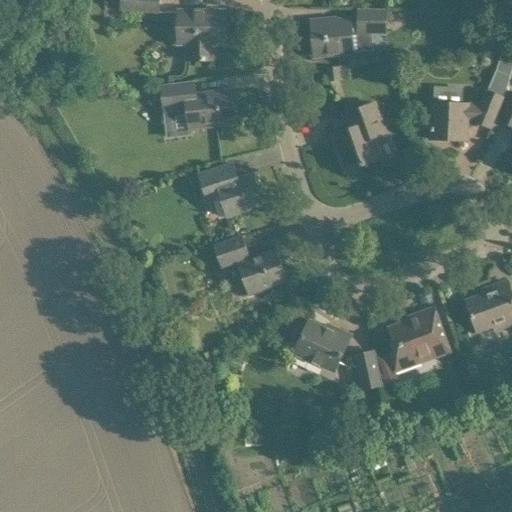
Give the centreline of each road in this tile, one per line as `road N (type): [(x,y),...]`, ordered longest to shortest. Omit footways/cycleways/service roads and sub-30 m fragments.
road 1 (track): [(0,80),(80,173),(219,511)]
road 2 (residential): [(316,228),(447,182),(469,185),(484,202),(488,242),(472,256),(363,293),(332,281)]
road 3 (residential): [(274,0),(282,93),(316,228)]
